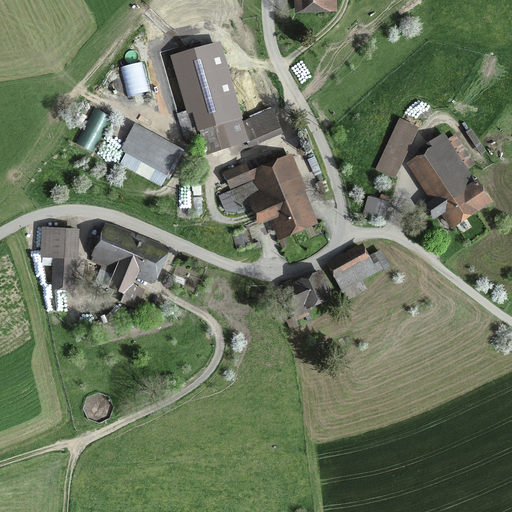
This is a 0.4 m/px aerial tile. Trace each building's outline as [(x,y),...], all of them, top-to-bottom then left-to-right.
[(297,0),(297,9),(334,8),(333,0),(297,0)] [(198,139),(200,144),(203,148),(207,147),(209,152),(247,139),(241,124),(238,118),(217,45),(173,58),(189,112),(178,115),(185,137),(188,142),(198,139)] [(241,124),(247,139),(250,147),(281,133),(272,110),(241,124)] [(379,168),(395,176),(416,130),(400,123),(379,168)] [(136,129),(126,149),(165,170),(177,148),(164,141),(163,143),(136,129)] [(480,145),(470,131),(461,137),(471,151),(480,145)] [(477,183),(476,184),(447,141),(414,162),(439,199),(428,206),(434,216),(445,209),(455,223),(489,200),(477,183)] [(283,235),(311,223),(298,193),(302,191),(301,190),(303,189),(290,158),(288,159),(288,157),(284,159),(284,160),(249,175),(245,165),(226,174),(231,187),(246,181),(248,184),(221,195),(227,211),(235,212),(253,205),(260,222),(275,216),(283,235)] [(382,217),(386,203),(369,198),(365,213),(382,217)] [(254,244),(248,228),(232,234),(237,250),(254,244)] [(123,302),(135,307),(143,289),(132,285),(134,280),(132,279),(136,270),(152,276),(162,252),(105,229),(91,262),(102,267),(94,287),(112,288),(126,294),(123,302)] [(43,264),(55,264),(54,287),(72,288),(75,232),(45,230),(43,264)] [(348,298),(361,291),(356,282),(380,268),(381,270),(389,266),(381,252),(368,259),(362,247),(330,264),(348,298)] [(328,297),(323,287),(326,285),(321,274),(288,288),(299,315),(306,312),(304,307),(328,297)] [(281,322),(288,333),(300,326),(293,315),(281,322)]
